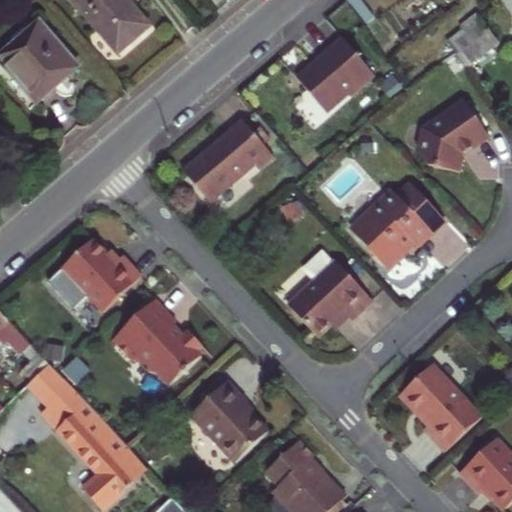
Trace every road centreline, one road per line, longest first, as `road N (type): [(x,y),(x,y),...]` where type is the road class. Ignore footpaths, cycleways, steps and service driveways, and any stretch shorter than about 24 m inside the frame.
road 1 (residential): [(107,157),(331,399)]
road 2 (residential): [(511,231),(331,399)]
road 3 (residential): [(107,157),(291,0)]
road 4 (residential): [(331,399),(436,511)]
road 5 (residential): [(0,257),(107,157)]
